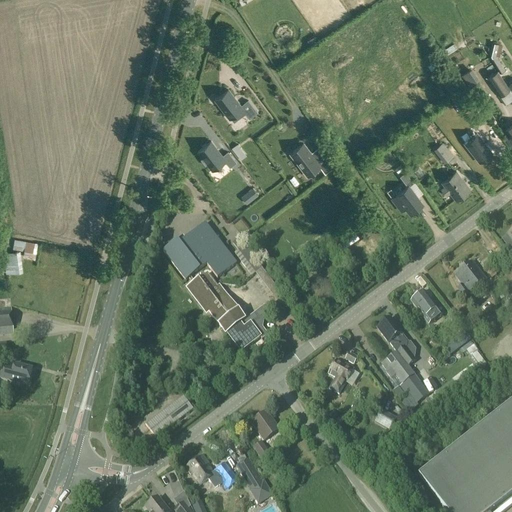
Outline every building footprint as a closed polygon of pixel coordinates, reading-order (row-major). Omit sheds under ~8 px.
[(311,46),(316,43),(313,37),(308,41),(311,46)] [(500,73),(505,70),(497,55),(499,44),(492,43),(488,57),(500,73)] [(486,77),(498,97),(507,91),(495,72),(486,77)] [(228,89),(215,100),(230,119),(231,118),(234,122),(245,113),(249,118),(257,112),(248,100),(241,106),(228,89)] [(490,97),(480,103),(485,111),(495,105),(490,97)] [(492,152),(477,133),(465,143),(479,162),(492,152)] [(211,141),(198,151),(203,158),(201,159),(205,165),(207,164),(212,170),(225,161),(230,167),(236,162),(228,152),(222,156),(211,141)] [(311,153),(303,143),(290,153),(308,176),(320,167),(325,173),(332,167),(318,148),(311,153)] [(231,149),(236,155),(242,151),(237,144),(231,149)] [(453,157),(450,152),(442,159),(445,164),(453,157)] [(401,175),(400,176),(406,184),(412,180),(405,172),(401,175)] [(455,199),(470,188),(457,172),(443,183),(445,186),(442,189),(447,195),(450,193),(455,199)] [(409,185),(396,195),(406,208),(410,214),(423,204),(409,185)] [(247,192),(253,199),(258,195),(253,188),(247,192)] [(176,242),(162,253),(185,282),(206,266),(217,280),(236,266),(204,225),(185,240),(185,241),(179,245),(176,242)] [(26,242),(25,252),(31,252),(32,235),(18,234),(17,241),(26,242)] [(232,245),(237,251),(243,247),(238,241),(232,245)] [(20,250),(3,252),(6,274),(23,272),(20,250)] [(471,263),(463,270),(476,288),(485,281),(471,263)] [(463,270),(454,277),(460,284),(461,286),(456,290),(458,292),(463,298),(476,288),(463,270)] [(209,277),(191,291),(209,314),(216,323),(227,337),(240,354),(260,339),(261,340),(267,336),(258,324),(269,315),(264,308),(244,323),(227,301),(209,277)] [(497,293),(491,297),(494,302),(503,296),(499,291),(497,293)] [(423,294),(410,304),(427,327),(428,326),(435,321),(441,317),(423,294)] [(0,337),(13,335),(11,309),(0,309),(0,337)] [(452,318),(446,322),(452,330),(457,327),(452,318)] [(390,320),(376,330),(388,346),(389,345),(396,355),(381,366),(386,372),(385,373),(390,380),(395,377),(402,385),(397,389),(402,396),(406,393),(416,406),(428,396),(419,383),(413,377),(407,369),(415,363),(404,348),(408,346),(401,336),(390,320)] [(459,352),(462,349),(455,340),(442,350),(448,360),(459,352)] [(348,354),(344,361),(353,366),(357,359),(348,354)] [(486,367),(477,354),(476,354),(471,358),(481,371),(486,367)] [(335,361),(327,375),(335,380),(329,390),(339,395),(344,387),(353,371),(335,361)] [(435,380),(444,371),(438,364),(429,372),(435,380)] [(27,385),(31,371),(13,366),(12,369),(3,367),(0,379),(0,380),(19,385),(20,383),(27,385)] [(155,439),(192,411),(182,399),(146,427),(155,439)] [(511,401),(418,476),(446,511),(488,511),(511,494),(511,401)] [(357,421),(362,414),(356,410),(352,418),(357,421)] [(263,443),(279,432),(265,413),(250,424),(263,443)] [(390,419),(384,429),(389,432),(395,422),(390,419)] [(260,461),(269,455),(261,443),(252,449),(260,461)] [(202,457),(185,469),(190,476),(192,474),(198,483),(195,485),(197,488),(207,480),(210,484),(209,485),(214,492),(221,487),(220,486),(222,484),(226,490),(237,482),(226,467),(224,463),(213,471),(214,472),(211,473),(206,467),(208,465),(202,457)] [(262,481),(255,471),(248,459),(235,467),(249,489),(247,490),(257,505),(272,496),(263,481),(262,481)] [(167,511),(157,500),(145,510),(146,511),(167,511)] [(204,511),(200,501),(190,506),(193,511),(204,511)] [(173,511),(190,511),(183,503),(173,511)]
